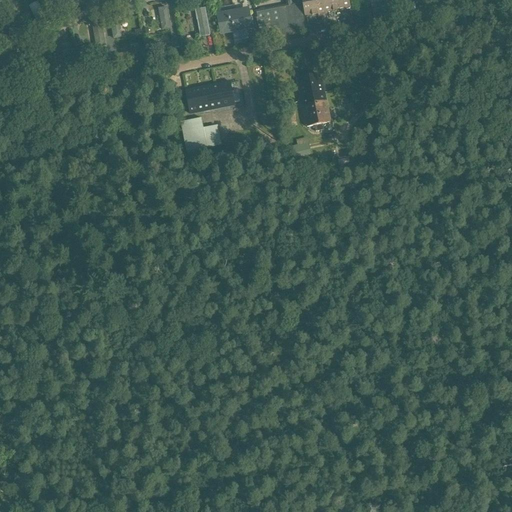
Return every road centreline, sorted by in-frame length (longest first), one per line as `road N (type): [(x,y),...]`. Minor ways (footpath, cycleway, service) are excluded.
road 1 (track): [(0,355),(54,331),(142,240),(157,235),(463,384),(500,412)]
road 2 (track): [(105,511),(451,439),(511,408)]
road 3 (residential): [(168,69),(511,0)]
road 4 (track): [(0,108),(168,69)]
